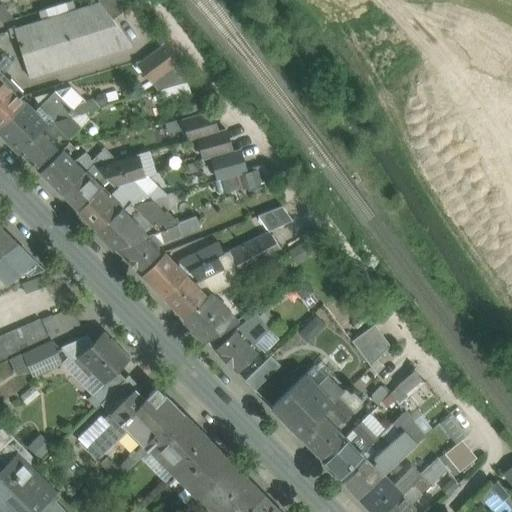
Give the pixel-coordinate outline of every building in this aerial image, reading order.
[(97,0),(100,3),(112,20),(135,3),(132,0),(97,0)] [(71,1),(39,11),(43,21),(74,11),(71,1)] [(43,21),(10,31),(12,38),(16,36),(29,78),(131,45),(112,20),(100,3),(74,11),(43,21)] [(2,4),(0,5),(0,20),(2,22),(13,19),(2,4)] [(159,47),(142,60),(135,62),(157,91),(160,90),(186,82),(159,47)] [(32,82),(35,93),(61,85),(58,74),(32,82)] [(0,77),(0,123),(19,105),(23,101),(0,77)] [(186,82),(160,90),(163,101),(190,93),(187,82),(186,82)] [(55,91),(40,108),(42,111),(53,100),(71,118),(100,109),(92,99),(86,101),(70,87),(55,91)] [(53,100),(42,111),(51,120),(55,123),(71,118),(53,100)] [(30,117),(19,105),(0,123),(0,131),(18,150),(41,128),(30,117)] [(42,111),(40,108),(30,117),(41,128),(42,129),(51,120),(42,111)] [(210,110),(183,118),(190,140),(198,138),(198,137),(217,132),(217,131),(210,110)] [(80,127),(71,118),(55,123),(67,136),(69,138),(80,127)] [(41,128),(18,150),(40,172),(63,150),(53,140),(58,134),(64,140),(67,136),(55,123),(51,120),(42,129),(41,128)] [(217,132),(198,137),(198,138),(204,159),(231,151),(225,129),(217,131),(217,132)] [(73,161),(66,153),(44,175),(60,193),(84,171),(85,173),(95,163),(97,166),(114,161),(103,150),(92,160),(89,158),(90,157),(86,153),(73,161)] [(84,171),(60,193),(79,212),(102,190),(101,188),(111,180),(115,185),(143,177),(136,155),(114,161),(97,166),(95,163),(85,173),(84,171)] [(257,165),(241,168),(240,159),(209,164),(213,190),(260,183),(257,165)] [(150,199),(134,183),(124,193),(150,220),(161,210),(150,199)] [(111,198),(102,190),(79,212),(97,230),(120,207),(115,203),(119,198),(115,194),(111,198)] [(176,223),(195,216),(174,192),(150,199),(161,210),(175,224),(176,223)] [(292,220),(281,206),(257,215),(268,231),(292,220)] [(120,207),(97,230),(111,244),(137,225),(120,207)] [(175,224),(161,210),(150,220),(160,230),(175,224)] [(195,216),(176,223),(181,235),(200,228),(196,216),(195,216)] [(160,230),(147,235),(155,243),(160,241),(161,243),(181,235),(176,223),(175,224),(160,230)] [(0,225),(0,252),(16,242),(0,225)] [(137,225),(111,244),(114,248),(114,247),(147,235),(137,225)] [(268,231),(229,252),(242,277),(283,252),(268,231)] [(147,235),(114,247),(141,275),(164,252),(155,243),(147,235)] [(309,237),(287,250),(297,265),(318,253),(309,237)] [(0,277),(7,285),(23,270),(34,260),(16,242),(0,252),(0,277)] [(207,249),(180,261),(176,264),(185,273),(209,262),(206,254),(209,253),(207,249)] [(164,252),(141,275),(162,296),(185,273),(176,264),(164,252)] [(209,293),(242,277),(229,252),(218,257),(224,269),(214,274),(198,280),(195,283),(207,295),(209,293)] [(218,257),(209,262),(214,274),(224,269),(218,257)] [(34,260),(23,270),(28,275),(44,270),(34,260)] [(214,274),(209,262),(185,273),(195,283),(198,280),(214,274)] [(185,273),(162,296),(184,318),(207,295),(195,283),(185,273)] [(42,276),(21,284),(25,293),(46,285),(42,276)] [(237,321),(209,293),(207,295),(184,318),(183,318),(205,341),(224,329),(237,321)] [(52,316),(61,334),(80,325),(71,307),(52,316)] [(229,335),(215,350),(236,372),(258,350),(252,344),(269,329),(256,313),(237,328),(229,335)] [(52,315),(40,320),(48,339),(61,334),(52,316),(52,315)] [(0,361),(48,340),(48,339),(40,320),(39,319),(0,336),(0,361)] [(390,345),(374,324),(351,341),(370,366),(390,345)] [(224,329),(206,341),(215,350),(229,335),(224,329)] [(104,331),(93,342),(87,335),(60,348),(88,377),(93,373),(103,383),(104,384),(117,371),(130,358),(104,331)] [(50,341),(24,353),(31,369),(57,357),(50,341)] [(270,355),(245,380),(254,390),(280,365),(270,355)] [(314,364),(271,407),(299,436),(322,414),(327,408),(337,398),(344,392),(338,386),(337,388),(314,364)] [(385,390),(378,383),(368,393),(384,409),(416,377),(407,368),(385,390)] [(117,371),(104,384),(103,383),(91,395),(100,404),(125,379),(117,371)] [(125,379),(100,404),(109,413),(121,425),(125,421),(124,419),(148,395),(129,375),(125,379)] [(148,395),(124,419),(125,421),(121,425),(109,413),(80,443),(97,460),(130,426),(140,436),(137,439),(147,450),(184,414),(157,387),(148,395)] [(337,398),(327,408),(340,422),(342,423),(356,409),(351,405),(348,408),(337,398)] [(340,422),(327,408),(322,414),(335,427),(340,422)] [(376,469),(381,475),(423,437),(424,436),(405,412),(384,431),(380,435),(388,444),(376,461),(380,465),(376,469)] [(184,414),(147,450),(171,474),(208,438),(184,414)] [(335,427),(322,414),(299,436),(322,459),(345,437),(335,427)] [(361,421),(374,435),(377,438),(380,435),(384,431),(368,414),(361,421)] [(439,420),(452,441),(461,435),(448,414),(439,420)] [(374,435),(361,421),(352,430),(366,443),(374,435)] [(3,426),(0,429),(0,448),(13,436),(3,426)] [(345,437),(361,454),(369,446),(366,443),(352,430),(345,437)] [(13,436),(0,448),(0,458),(7,466),(16,457),(22,463),(31,455),(13,436)] [(345,437),(322,459),(339,476),(361,454),(345,437)] [(423,437),(381,475),(383,476),(360,498),(374,511),(382,511),(400,495),(420,474),(411,465),(428,449),(430,447),(423,437)] [(458,437),(442,452),(459,470),(475,455),(458,437)] [(208,438),(171,474),(195,498),(198,495),(231,462),(208,438)] [(428,449),(411,465),(420,474),(438,458),(428,449)] [(376,469),(361,454),(339,476),(360,498),(383,476),(381,475),(376,469)] [(22,463),(16,457),(7,466),(0,473),(0,511),(36,511),(49,501),(54,496),(22,463)] [(420,474),(400,495),(382,511),(416,511),(417,511),(410,504),(446,469),(438,458),(420,474)] [(231,462),(198,495),(215,511),(244,511),(263,494),(231,462)] [(511,466),(502,474),(511,487),(511,466)] [(498,481),(488,488),(501,504),(510,497),(498,481)] [(263,494),(244,511),(279,511),(263,494)] [(36,511),(59,511),(49,501),(36,511)]
